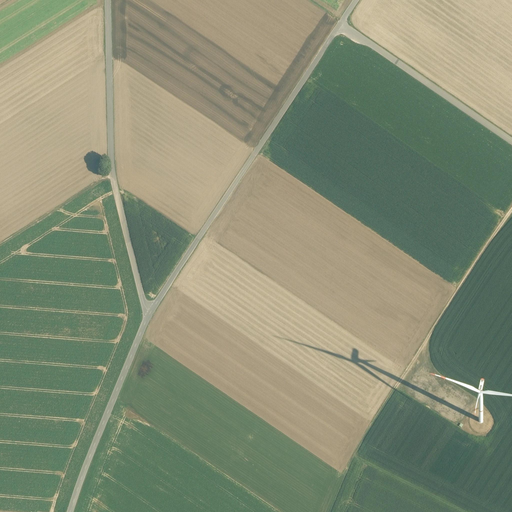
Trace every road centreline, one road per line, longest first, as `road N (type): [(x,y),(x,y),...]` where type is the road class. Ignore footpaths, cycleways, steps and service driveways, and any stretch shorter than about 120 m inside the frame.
road 1 (unclassified): [(148,316),(341,22)]
road 2 (unclassified): [(148,316),(113,174),(107,0)]
road 3 (track): [(511,205),(351,457)]
road 4 (unclassified): [(69,511),(148,316)]
road 5 (unclassified): [(341,22),(511,140)]
road 6 (track): [(113,174),(0,245)]
road 7 (track): [(460,511),(351,457)]
